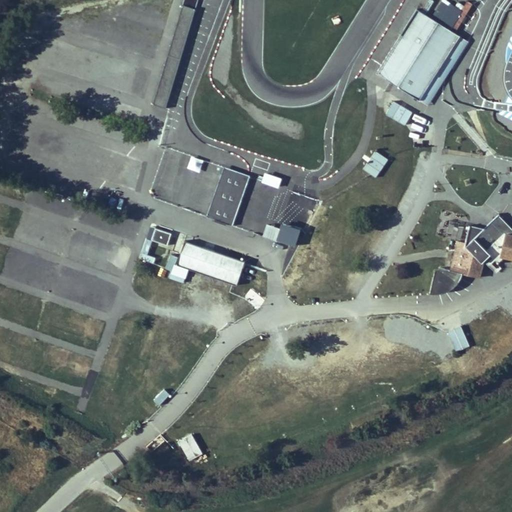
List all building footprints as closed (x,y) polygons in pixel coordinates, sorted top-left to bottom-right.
[(449,0),(442,0),(433,16),(451,27),(463,9),(449,0)] [(193,17),(194,5),(183,4),(182,16),(193,17)] [(419,7),(377,72),(420,99),(461,34),(451,27),(433,16),(419,7)] [(461,34),(420,99),(429,104),(443,81),(470,39),(461,34)] [(135,73),(147,76),(148,70),(137,67),(135,73)] [(133,80),(113,76),(110,89),(143,96),(148,77),(134,74),(133,80)] [(54,80),(51,91),(59,93),(62,82),(54,80)] [(84,105),(105,112),(109,98),(89,91),(84,105)] [(190,155),(187,166),(200,170),(203,158),(190,155)] [(208,215),(234,224),(251,175),(225,165),(208,215)] [(294,192),(288,207),(308,215),(314,200),(294,192)] [(431,291),(443,291),(453,286),(460,278),(464,270),(481,277),(485,258),(491,252),(499,262),(506,256),(510,260),(511,259),(511,227),(500,213),(484,227),(470,224),(467,241),(458,239),(451,268),(437,267),(431,291)] [(278,236),(297,242),(302,227),(283,221),(278,236)] [(155,224),(150,235),(166,242),(170,231),(155,224)] [(117,268),(125,247),(86,234),(78,256),(117,268)] [(146,238),(142,252),(147,253),(151,240),(146,238)] [(246,259),(186,239),(178,262),(238,283),(246,259)] [(307,246),(302,261),(324,268),(329,253),(307,246)] [(127,347),(131,327),(115,324),(111,343),(127,347)] [(447,330),(455,352),(470,346),(462,324),(447,330)] [(125,354),(125,346),(109,345),(109,353),(125,354)] [(350,392),(354,401),(357,400),(350,384),(340,389),(342,395),(350,392)] [(164,387),(153,399),(159,405),(170,393),(164,387)] [(123,393),(118,408),(131,413),(136,398),(123,393)] [(110,418),(124,422),(126,415),(112,411),(110,418)] [(274,426),(258,432),(261,439),(277,433),(274,426)]
